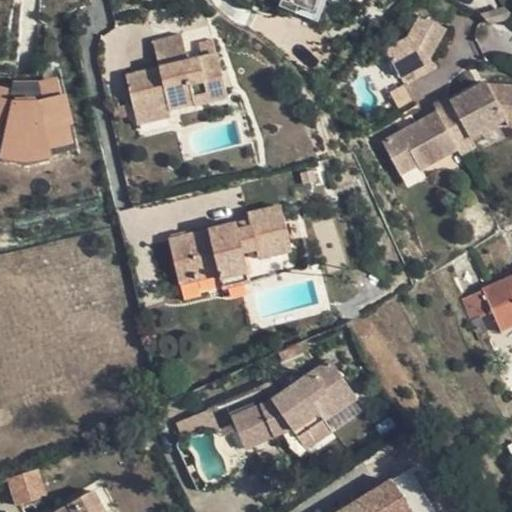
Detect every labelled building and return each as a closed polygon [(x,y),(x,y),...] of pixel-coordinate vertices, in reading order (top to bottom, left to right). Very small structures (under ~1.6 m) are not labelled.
[(280,0),(277,7),(295,14),(298,8),(313,14),(319,0),(329,0),(332,1),(332,0),(280,0)] [(398,77),(430,60),(428,56),(443,27),(420,15),(406,39),(384,51),(398,77)] [(188,60),(183,38),(154,44),(160,70),(127,79),(137,125),(168,118),(167,111),(193,105),(193,108),(229,99),(218,53),(202,57),(188,60)] [(199,41),(202,57),(218,53),(214,38),(199,41)] [(433,67),(430,60),(398,77),(402,84),(433,67)] [(50,147),(76,142),(62,74),(0,86),(0,156),(2,165),(51,155),(50,147)] [(402,84),(398,77),(375,90),(389,118),(413,105),(402,84)] [(381,141),(399,175),(418,165),(420,169),(456,149),(459,154),(475,145),(471,138),(504,120),(507,125),(511,124),(511,86),(489,86),(485,81),(451,99),(448,95),(433,104),(436,111),(415,123),(410,114),(399,120),(403,129),(381,141)] [(121,106),(111,109),(113,119),(124,116),(121,106)] [(422,173),(420,169),(418,165),(399,175),(403,182),(422,173)] [(258,260),(292,251),(282,208),(247,217),(248,223),(250,230),(239,232),(237,226),(168,243),(179,287),(199,282),(197,274),(216,270),(218,277),(221,289),(250,282),(243,254),(255,251),(258,260)] [(248,223),(237,226),(239,232),(250,230),(248,223)] [(199,282),(218,277),(216,270),(197,274),(199,282)] [(511,278),(464,298),(473,320),(483,317),(494,312),(503,332),(511,328),(511,278)] [(490,338),(483,317),(473,320),(481,341),(490,338)] [(289,428),(296,439),(323,420),(356,398),(331,361),(275,398),(269,385),(208,411),(218,434),(234,428),(242,448),(289,428)] [(331,433),(323,420),(296,439),(305,450),(331,433)] [(34,469),(8,478),(16,501),(42,493),(34,469)] [(419,511),(430,505),(408,471),(343,511),(419,511)] [(58,511),(102,511),(92,494),(58,511)] [(287,511),(324,511),(313,494),(287,511)]
